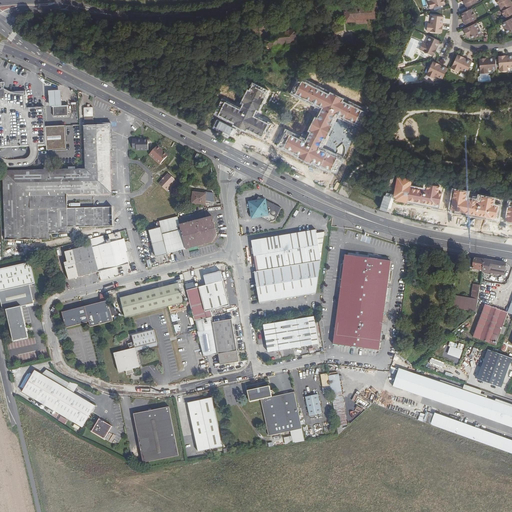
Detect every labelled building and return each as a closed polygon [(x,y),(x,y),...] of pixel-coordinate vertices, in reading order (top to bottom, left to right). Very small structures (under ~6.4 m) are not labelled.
[(510,7),(511,7),(510,2),(499,7),(501,11),(500,12),(503,18),(511,14),(511,8),(511,9),(510,7)] [(366,7),(343,9),(344,23),(354,23),(354,20),(366,19),(366,20),(376,19),(375,3),(366,3),(366,7)] [(462,13),(464,17),(464,18),(465,18),(466,20),(464,20),(466,24),(476,19),(475,15),(472,8),(462,13)] [(444,21),(446,21),(445,11),(432,14),(433,22),(431,22),(433,30),(445,28),(444,21)] [(511,17),(501,23),(506,34),(511,31),(511,17)] [(468,33),(470,36),(471,39),(482,33),(477,22),(463,29),(465,34),(468,33)] [(280,34),(279,32),(266,41),(267,42),(273,51),(283,44),(297,43),(296,30),(286,31),(286,34),(280,34)] [(433,56),(437,48),(435,47),(438,41),(427,35),(424,42),(425,43),(422,51),(433,56)] [(507,68),(511,67),(511,54),(506,56),(506,57),(498,58),(500,71),(507,70),(507,68)] [(457,57),(452,68),(451,69),(459,72),(460,70),(467,74),(473,62),(464,58),(463,60),(457,57)] [(488,71),(497,70),(495,57),(486,58),(487,60),(479,61),(480,74),(488,73),(488,71)] [(448,69),(439,65),(439,67),(432,64),(426,75),(434,79),(434,77),(442,81),(448,69)] [(310,132),(307,139),(285,128),(277,146),(335,175),(344,158),(323,148),(338,118),(355,126),(364,108),(302,79),(294,95),(322,108),(318,118),(315,116),(308,131),(310,132)] [(239,108),(225,101),(217,117),(267,140),(274,125),(258,117),(270,91),(251,83),(239,108)] [(52,107),(61,107),(60,91),(49,91),(49,107),(52,107)] [(67,106),(61,107),(52,107),(53,117),(67,117),(67,106)] [(84,109),(84,117),(93,117),(93,109),(84,109)] [(93,125),(93,117),(84,117),(85,169),(3,171),(4,240),(49,239),(49,234),(68,234),(68,228),(72,228),(112,227),(112,208),(68,209),(30,210),(30,198),(67,196),(112,195),(110,125),(93,125)] [(137,151),(145,151),(149,151),(149,148),(150,148),(149,141),(137,141),(137,140),(133,140),(133,149),(137,149),(137,151)] [(160,165),(167,158),(160,151),(161,150),(158,146),(150,155),(159,164),(160,165)] [(165,180),(163,179),(163,180),(159,184),(167,192),(176,182),(168,174),(165,177),(167,178),(165,180)] [(414,180),(396,178),(393,201),(440,208),(442,193),(439,192),(440,185),(427,184),(426,189),(413,187),(414,180)] [(454,188),(450,212),(498,220),(502,198),(479,194),(478,199),(469,197),(470,191),(454,188)] [(197,193),(193,193),(192,204),(205,205),(205,203),(209,203),(210,194),(205,193),(205,192),(198,191),(197,193)] [(68,209),(67,196),(30,198),(30,210),(68,209)] [(254,200),(246,201),(250,218),(258,217),(268,222),(273,220),(280,207),(264,200),(263,197),(260,198),(256,196),(254,200)] [(185,248),(186,248),(212,241),(217,233),(213,216),(212,216),(195,220),(178,223),(185,248)] [(185,248),(178,223),(178,222),(160,226),(167,252),(185,248)] [(167,252),(160,226),(148,229),(154,256),(167,252)] [(323,252),(325,232),(319,233),(318,230),(306,232),(312,262),(323,259),(323,252)] [(312,262),(306,232),(254,241),(259,272),(312,262)] [(92,245),(93,247),(106,244),(105,242),(104,236),(91,239),(92,245)] [(99,246),(105,270),(129,265),(123,240),(112,243),(99,246)] [(106,244),(93,247),(100,272),(105,270),(99,246),(112,243),(112,242),(106,244)] [(93,247),(92,245),(65,253),(67,263),(65,263),(69,280),(100,272),(93,247)] [(380,350),(392,261),(347,256),(334,344),(380,350)] [(482,272),(484,260),(474,259),(473,267),(470,267),(470,265),(468,265),(468,269),(480,271),(480,272),(482,272)] [(484,260),(482,272),(490,274),(490,269),(505,271),(505,268),(506,264),(484,260)] [(323,262),(256,272),(262,303),(319,294),(323,262)] [(27,329),(24,328),(20,307),(33,304),(29,286),(34,285),(29,265),(0,271),(0,306),(1,311),(5,310),(12,342),(27,339),(26,333),(27,331),(27,329)] [(187,290),(195,321),(212,316),(211,311),(229,306),(221,275),(218,273),(204,277),(206,286),(194,289),(187,290)] [(120,298),(125,318),(184,303),(179,283),(120,298)] [(471,300),(458,298),(451,297),(449,308),(476,312),(480,287),(474,286),(471,300)] [(62,311),(65,327),(89,322),(90,326),(113,321),(108,300),(62,311)] [(485,305),(473,338),(496,346),(508,314),(485,305)] [(315,316),(265,325),(270,352),(320,343),(315,316)] [(212,355),(219,354),(221,365),(239,362),(232,320),(214,323),(214,322),(207,323),(200,324),(205,356),(212,355)] [(463,324),(453,333),(455,336),(465,326),(463,324)] [(118,338),(121,351),(114,353),(118,370),(120,372),(140,368),(141,366),(136,348),(137,347),(157,342),(153,329),(118,337),(118,338)] [(461,359),(465,345),(459,343),(459,344),(451,342),(450,347),(451,347),(449,355),(461,359)] [(501,389),(511,358),(500,355),(488,350),(478,380),(501,389)] [(511,408),(401,368),(394,386),(511,428),(511,408)] [(73,391),(67,387),(35,369),(23,389),(84,424),(96,404),(73,391)] [(332,395),(329,373),(321,374),(324,386),(327,386),(329,395),(332,395)] [(330,377),(338,426),(348,424),(340,375),(330,377)] [(71,380),(67,387),(73,391),(77,383),(71,380)] [(302,428),(294,392),(272,397),(269,386),(247,391),(250,402),(261,399),(269,436),(302,428)] [(367,389),(363,395),(370,399),(373,393),(367,389)] [(323,412),(319,395),(307,397),(311,415),(323,412)] [(199,452),(222,446),(212,397),(188,402),(199,452)] [(133,414),(143,463),(180,455),(169,407),(133,414)] [(430,418),(431,413),(427,412),(427,414),(421,413),(419,421),(428,423),(429,418),(430,418)] [(113,423),(101,416),(93,429),(106,436),(113,423)] [(511,443),(435,416),(431,425),(511,454),(511,443)] [(109,441),(113,443),(117,434),(114,432),(109,441)]
